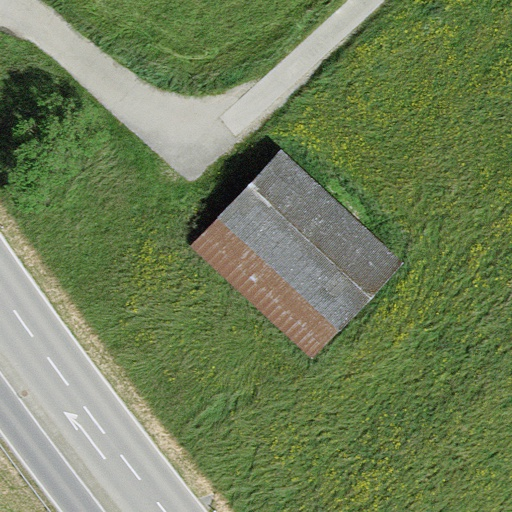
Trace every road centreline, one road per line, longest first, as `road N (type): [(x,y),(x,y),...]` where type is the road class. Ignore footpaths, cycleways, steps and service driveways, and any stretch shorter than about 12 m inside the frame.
road 1 (track): [(0,2),(143,109),(188,120),(253,103),(368,0)]
road 2 (secondary): [(147,511),(9,319)]
